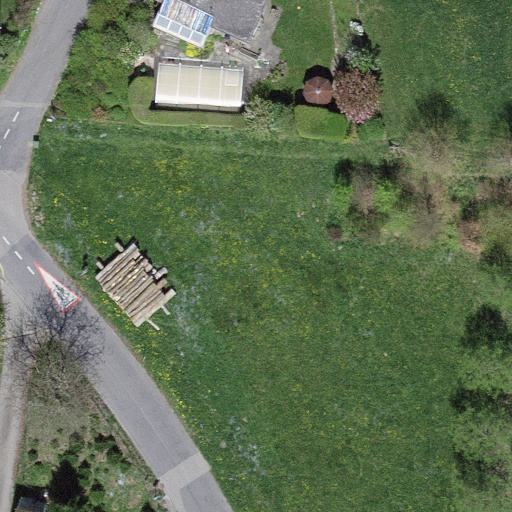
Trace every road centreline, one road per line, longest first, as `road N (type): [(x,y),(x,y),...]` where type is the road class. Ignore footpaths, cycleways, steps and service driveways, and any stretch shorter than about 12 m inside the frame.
road 1 (tertiary): [(27,271),(104,358),(205,511)]
road 2 (unclassified): [(2,511),(27,271)]
